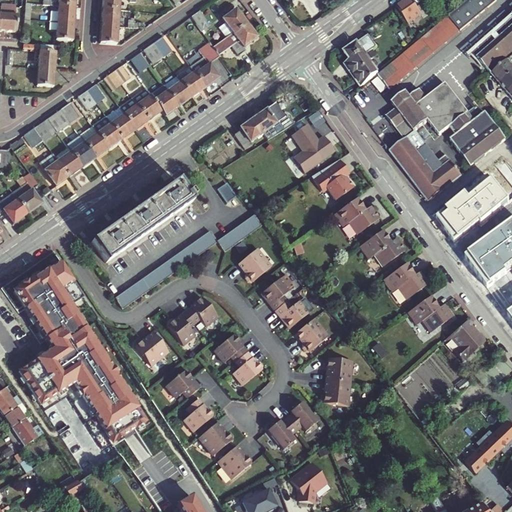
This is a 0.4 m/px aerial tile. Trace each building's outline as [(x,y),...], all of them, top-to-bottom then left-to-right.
[(57,0),(57,3),(43,2),(42,10),(57,11),(56,20),(55,38),(71,39),(73,21),(74,4),(74,0),(57,0)] [(102,0),(101,7),(100,24),(99,41),(116,43),(117,25),(119,8),(119,0),(102,0)] [(418,0),(408,0),(415,9),(422,4),(418,0)] [(495,0),(469,0),(449,18),(461,32),(497,2),(495,0)] [(1,2),(0,16),(0,27),(16,28),(17,10),(14,10),(15,3),(1,2)] [(189,16),(198,30),(206,25),(196,10),(189,16)] [(215,28),(223,39),(244,25),(234,10),(220,20),(222,23),(215,28)] [(449,18),(422,40),(428,47),(416,56),(410,49),(378,77),(390,91),(461,32),(449,18)] [(475,57),(491,74),(511,55),(511,24),(511,25),(480,53),(475,57)] [(244,25),(223,39),(210,48),(214,55),(228,46),(236,57),(242,53),(240,49),(255,40),(244,25)] [(159,37),(151,42),(160,55),(168,50),(159,37)] [(347,63),(342,67),(359,89),(377,76),(367,63),(369,62),(365,56),(374,49),(365,37),(341,55),(347,63)] [(422,40),(410,49),(416,56),(428,47),(422,40)] [(151,42),(150,43),(159,56),(160,55),(151,42)] [(150,43),(140,50),(149,63),(159,56),(150,43)] [(209,49),(205,43),(195,50),(205,66),(215,59),(209,49)] [(38,49),(37,66),(53,68),(55,50),(38,49)] [(146,65),(137,52),(130,57),(139,70),(146,65)] [(138,52),(137,52),(146,65),(147,64),(138,52)] [(10,71),(10,63),(21,64),(21,58),(11,58),(11,55),(6,55),(5,63),(5,70),(10,71)] [(511,55),(491,74),(500,84),(511,73),(511,55)] [(172,73),(175,77),(190,99),(203,90),(186,64),(172,73)] [(186,64),(203,90),(204,89),(193,74),(186,64)] [(119,65),(111,71),(119,83),(128,77),(119,65)] [(37,66),(35,84),(52,85),(53,68),(37,66)] [(205,66),(193,74),(204,89),(216,81),(205,66)] [(110,71),(105,75),(113,87),(118,84),(110,71)] [(111,71),(110,71),(118,84),(119,83),(111,71)] [(511,73),(500,84),(508,94),(511,90),(511,73)] [(129,94),(145,85),(140,77),(136,79),(134,77),(123,84),(129,94)] [(174,77),(161,86),(177,108),(189,99),(174,77)] [(175,77),(174,77),(189,99),(190,99),(175,77)] [(91,84),(85,89),(93,100),(94,101),(100,97),(91,84)] [(427,123),(456,100),(445,85),(424,101),(417,92),(413,94),(409,89),(388,105),(393,110),(394,112),(389,127),(401,142),(407,138),(427,123)] [(177,108),(161,86),(161,87),(175,109),(177,108)] [(161,87),(148,95),(160,113),(163,118),(175,109),(161,87)] [(84,89),(76,96),(84,107),(92,101),(84,89)] [(93,100),(85,89),(84,89),(92,101),(93,100)] [(143,89),(130,98),(146,122),(159,114),(143,89)] [(160,113),(148,95),(144,89),(143,89),(159,114),(160,113)] [(146,122),(130,98),(129,99),(146,123),(146,122)] [(116,108),(133,132),(146,123),(129,99),(116,108)] [(502,141),(481,115),(473,121),(457,100),(456,100),(427,123),(438,137),(450,128),(456,135),(449,141),(471,168),(502,141)] [(58,108),(67,120),(75,115),(66,102),(58,108)] [(44,118),(53,130),(66,121),(57,108),(44,118)] [(66,121),(67,120),(58,108),(57,108),(66,121)] [(116,108),(104,116),(120,140),(133,132),(116,108)] [(261,111),(248,120),(259,135),(271,126),(274,131),(283,126),(271,108),(263,114),(261,111)] [(393,110),(383,118),(389,127),(394,112),(393,110)] [(484,112),(481,115),(502,141),(505,138),(484,112)] [(312,119),(317,127),(326,121),(320,113),(312,119)] [(104,116),(103,117),(119,141),(120,140),(104,116)] [(103,117),(90,126),(106,151),(119,141),(103,117)] [(246,143),(259,135),(248,120),(236,129),(238,132),(232,136),(242,150),(248,145),(246,143)] [(40,121),(30,127),(40,141),(49,134),(40,121)] [(106,151),(90,126),(89,127),(105,151),(106,151)] [(40,141),(30,127),(30,128),(39,141),(40,141)] [(77,135),(93,159),(105,151),(89,127),(77,135)] [(30,128),(20,135),(29,148),(39,141),(30,128)] [(289,137),(309,168),(330,156),(321,141),(316,144),(306,128),(289,137)] [(77,135),(76,136),(92,160),(93,159),(77,135)] [(63,145),(68,152),(79,169),(92,160),(76,136),(63,145)] [(461,177),(450,162),(444,166),(440,161),(427,145),(417,152),(407,138),(401,142),(389,152),(428,203),(461,177)] [(67,153),(78,170),(79,169),(68,152),(63,145),(62,146),(67,153)] [(67,153),(54,162),(66,179),(78,170),(67,153)] [(65,179),(53,162),(48,155),(35,164),(52,188),(65,179)] [(444,166),(450,162),(445,156),(440,161),(444,166)] [(343,184),(346,182),(349,180),(337,161),(336,162),(342,176),(341,181),(343,184)] [(66,179),(54,162),(53,162),(65,179),(66,179)] [(336,162),(313,175),(308,178),(318,193),(323,189),(333,203),(352,190),(346,182),(343,184),(341,181),(342,176),(336,162)] [(17,201),(27,216),(42,205),(32,191),(38,187),(29,175),(23,179),(26,184),(12,194),(12,195),(17,201)] [(482,227),(509,203),(488,177),(436,220),(454,244),(480,225),(482,227)] [(175,183),(173,184),(187,205),(190,203),(188,201),(191,199),(187,194),(184,195),(175,183)] [(219,189),(228,202),(237,196),(228,183),(219,189)] [(89,243),(104,264),(187,205),(173,184),(167,188),(165,186),(158,191),(159,193),(138,208),(136,205),(129,211),(131,213),(110,228),(108,225),(101,230),(103,233),(89,243)] [(12,226),(27,216),(17,201),(12,195),(0,204),(0,213),(2,212),(12,226)] [(356,200),(332,216),(341,229),(349,224),(357,235),(379,220),(370,208),(365,212),(356,200)] [(251,213),(213,242),(215,245),(222,255),(222,253),(258,228),(260,226),(251,213)] [(511,223),(465,259),(488,289),(511,270),(511,223)] [(383,231),(359,248),(367,260),(373,256),(382,268),(405,251),(397,239),(391,243),(383,231)] [(120,312),(172,275),(215,245),(213,242),(207,233),(112,301),(120,312)] [(250,282),(269,266),(255,249),(236,265),(243,274),(243,278),(246,282),(250,282)] [(88,305),(60,263),(13,294),(51,352),(18,373),(40,407),(73,386),(112,445),(145,423),(74,314),(88,305)] [(406,265),(382,281),(391,294),(397,289),(405,301),(428,285),(420,273),(415,277),(406,265)] [(279,278),(260,294),(275,312),(287,301),(282,295),(289,289),(279,278)] [(429,298),(406,315),(414,327),(420,323),(428,334),(452,318),(443,307),(438,311),(429,298)] [(184,313),(195,326),(200,321),(206,328),(218,318),(202,299),(197,299),(193,302),(193,306),(184,313)] [(292,306),(287,301),(275,312),(289,328),(308,312),(299,301),(292,306)] [(0,312),(0,338),(11,332),(0,312)] [(167,323),(167,327),(183,346),(194,337),(189,330),(195,326),(184,313),(175,321),(171,320),(167,323)] [(328,337),(313,319),(294,335),(302,344),(302,349),(304,352),(309,352),(328,337)] [(467,322),(447,340),(456,350),(453,353),(462,364),(488,342),(481,334),(479,336),(477,338),(474,334),(476,332),(467,322)] [(152,334),(142,342),(138,341),(135,344),(134,348),(150,367),(167,353),(152,334)] [(237,336),(233,336),(214,351),(224,363),(230,358),(235,363),(247,353),(240,344),(240,339),(237,336)] [(247,353),(235,363),(239,369),(233,374),(243,386),(262,371),(262,365),(259,362),(255,362),(247,353)] [(324,370),(323,382),(347,384),(349,362),(325,359),(322,363),(321,367),(324,370)] [(492,385),(511,370),(502,359),(483,374),(489,382),(492,385)] [(182,395),(186,401),(199,390),(184,373),(165,388),(175,400),(182,395)] [(483,374),(477,379),(483,386),(489,382),(483,374)] [(347,384),(323,382),(322,394),(319,396),(318,401),(320,404),(345,406),(347,384)] [(73,386),(40,407),(45,413),(68,398),(103,451),(112,445),(73,386)] [(3,390),(0,392),(0,412),(3,417),(21,404),(16,397),(11,401),(3,390)] [(317,421),(301,402),(296,401),(293,404),(293,408),(289,412),(290,414),(285,418),(296,431),(301,426),(305,430),(317,421)] [(211,409),(206,409),(203,405),(201,407),(197,402),(185,412),(189,417),(184,421),(194,433),(213,417),(213,412),(211,409)] [(21,404),(3,417),(12,430),(30,417),(21,404)] [(12,430),(24,447),(43,434),(30,417),(12,430)] [(290,435),(296,431),(285,418),(279,422),(278,420),(274,424),(269,423),(266,426),(266,430),(282,449),(294,439),(290,435)] [(462,478),(465,481),(511,436),(511,428),(507,423),(456,470),(462,478)] [(218,424),(199,440),(214,457),(233,442),(233,437),(230,433),(226,433),(218,424)] [(245,456),(238,447),(218,463),(233,480),(251,465),(252,460),(249,456),(245,456)] [(3,452),(7,459),(13,455),(9,448),(3,452)] [(20,464),(24,461),(19,454),(13,457),(19,465),(20,464)] [(26,474),(32,471),(25,461),(24,461),(20,464),(26,474)] [(299,495),(298,503),(312,505),(314,494),(326,484),(312,466),(290,483),(299,495)] [(265,484),(268,490),(278,486),(275,480),(265,484)] [(446,489),(449,493),(461,485),(458,481),(446,489)] [(74,495),(82,491),(76,482),(62,490),(68,499),(74,495)] [(446,489),(439,493),(442,497),(449,493),(446,489)] [(58,492),(64,502),(68,499),(62,490),(58,492)] [(242,504),(245,511),(269,511),(276,509),(267,491),(242,504)] [(499,511),(479,491),(475,494),(482,503),(489,511),(499,511)] [(64,502),(67,507),(77,501),(74,495),(68,499),(64,502)] [(435,511),(434,511),(489,511),(482,503),(466,511),(444,511),(435,496),(428,501),(435,511)]
